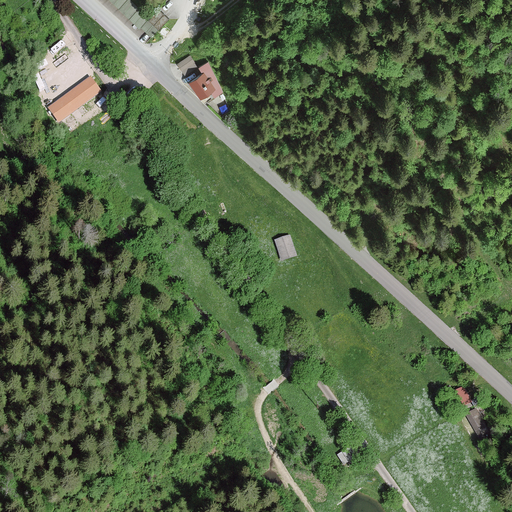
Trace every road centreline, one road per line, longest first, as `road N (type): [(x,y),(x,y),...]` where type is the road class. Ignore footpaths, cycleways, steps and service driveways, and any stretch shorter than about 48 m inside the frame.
road 1 (track): [(413,511),(52,0)]
road 2 (tertiary): [(155,67),(511,395)]
road 3 (track): [(511,71),(448,61),(338,76),(273,46),(188,51),(173,39),(236,0)]
road 4 (track): [(266,391),(257,410),(263,433),(310,511)]
